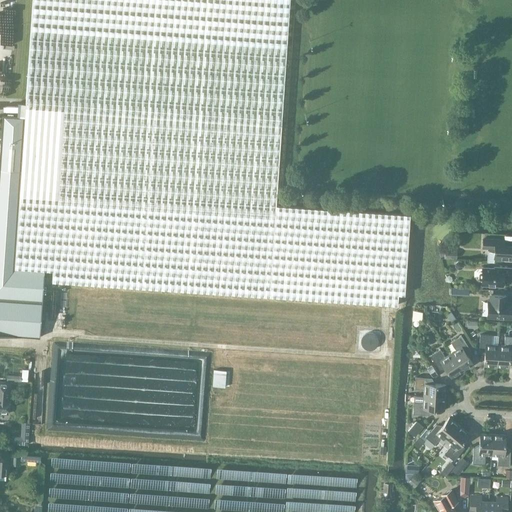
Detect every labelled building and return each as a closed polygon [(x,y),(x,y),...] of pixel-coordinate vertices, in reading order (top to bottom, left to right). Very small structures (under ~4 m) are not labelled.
[(0,334),(40,337),(42,301),(44,269),(52,270),(51,282),(396,304),(398,304),(398,299),(398,296),(403,296),(406,250),(408,216),(406,216),(274,207),(275,184),(288,0),(31,0),(24,117),(1,115),(0,127),(0,334)] [(483,238),(483,239),(483,248),(488,248),(488,250),(492,251),(494,251),(494,259),(511,260),(511,246),(500,246),(500,239),(483,238)] [(456,258),(457,251),(445,250),(444,258),(456,258)] [(482,280),(481,284),(502,285),(502,279),(505,277),(511,277),(511,268),(495,267),(494,268),(482,267),(482,272),(480,272),(479,273),(479,278),(480,280),(482,280)] [(504,319),(509,319),(510,318),(511,317),(511,302),(505,302),(505,295),(490,295),(490,302),(488,301),(487,316),(503,317),(504,319)] [(454,325),(453,326),(456,331),(461,328),(457,321),(453,323),(454,325)] [(456,350),(450,353),(462,371),(472,364),(459,345),(464,341),(460,335),(450,342),(456,350)] [(484,366),(497,366),(498,345),(491,345),(492,335),(479,335),(479,342),(485,342),(484,366)] [(498,345),(497,366),(509,367),(510,344),(511,343),(511,336),(504,336),(504,346),(498,345)] [(462,371),(450,353),(445,357),(440,349),(429,356),(433,362),(438,358),(451,378),(462,371)] [(433,368),(428,371),(432,376),(434,377),(437,375),(433,368)] [(424,390),(423,396),(444,398),(445,385),(422,383),(422,377),(415,377),(414,389),(424,390)] [(0,408),(9,409),(10,382),(0,381),(0,408)] [(444,398),(423,396),(423,402),(413,402),(412,414),(420,414),(420,408),(443,410),(444,398)] [(425,437),(434,444),(440,438),(441,438),(445,442),(458,425),(449,417),(441,427),(434,435),(430,431),(425,437)] [(407,431),(414,437),(423,426),(416,420),(407,431)] [(458,425),(445,442),(450,446),(444,453),(453,461),(458,455),(453,452),(468,434),(458,425)] [(485,455),(491,455),(492,434),(480,434),(478,457),(472,457),(472,464),(484,464),(485,455)] [(492,434),(491,455),(497,456),(497,465),(509,466),(509,459),(503,458),(505,435),(492,434)] [(413,444),(418,449),(424,441),(419,437),(413,444)] [(20,458),(11,458),(10,466),(19,467),(20,458)] [(462,458),(452,470),(457,475),(467,462),(462,458)] [(405,481),(405,482),(407,485),(412,490),(419,481),(414,477),(409,473),(405,473),(405,481)] [(383,482),(382,496),(389,497),(390,483),(383,482)] [(451,490),(433,499),(440,511),(454,511),(451,504),(457,501),(451,490)] [(474,511),(487,511),(488,502),(480,501),(480,496),(470,496),(469,510),(475,510),(474,511)] [(488,502),(487,511),(502,511),(503,511),(505,511),(507,498),(496,497),(496,502),(488,502)]
